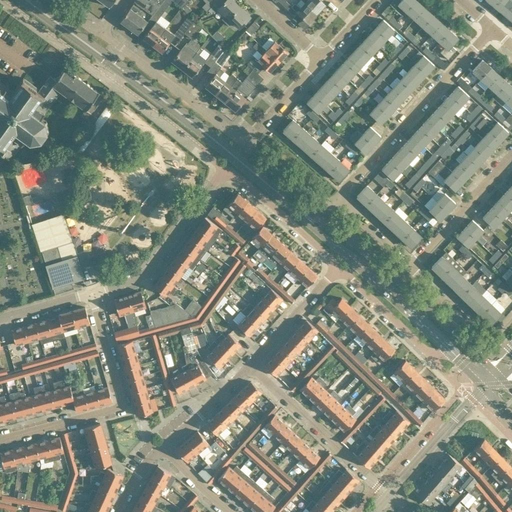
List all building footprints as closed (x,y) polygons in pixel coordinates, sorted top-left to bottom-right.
[(150,18),(163,0),(148,0),(144,7),(135,0),(130,8),(148,21),(150,18)] [(152,45),(165,28),(155,20),(171,0),(163,0),(150,18),(148,21),(140,31),(145,34),(143,37),(152,45)] [(207,0),(206,2),(202,7),(207,11),(208,10),(217,0),(207,0)] [(239,7),(238,7),(232,1),(233,1),(232,0),(225,0),(225,1),(224,0),(217,0),(208,10),(211,13),(216,11),(219,8),(225,14),(221,19),(225,22),(229,18),(239,7)] [(277,0),(277,1),(293,17),(298,12),(308,22),(316,13),(305,3),(300,8),(294,3),(291,6),(286,0),(285,0),(277,0)] [(302,0),(305,3),(316,13),(324,4),(320,0),(302,0)] [(393,0),(390,4),(402,16),(406,12),(416,1),(415,0),(393,0)] [(504,14),(511,4),(511,1),(510,0),(499,0),(495,6),(504,14)] [(424,8),(416,1),(406,12),(414,19),(424,8)] [(191,9),(185,4),(182,8),(187,13),(191,9)] [(239,7),(238,7),(239,7),(229,18),(225,22),(229,26),(233,21),(239,28),(250,17),(246,13),(245,13),(239,8),(240,7),(239,7)] [(140,31),(148,21),(130,8),(120,21),(119,22),(122,24),(122,25),(126,28),(127,28),(127,29),(129,27),(138,34),(140,31)] [(424,8),(414,19),(423,27),(433,16),(424,8)] [(186,31),(194,20),(188,15),(180,25),(180,26),(186,31)] [(441,23),(433,16),(423,27),(431,34),(441,23)] [(200,27),(194,22),(195,21),(194,20),(186,31),(184,33),(191,38),(200,27)] [(388,39),(395,31),(383,20),(376,28),(388,39)] [(254,21),(246,29),(251,34),(259,26),(254,21)] [(449,31),(441,23),(431,34),(440,42),(449,31)] [(165,47),(169,42),(175,35),(166,28),(164,29),(152,45),(161,52),(163,50),(165,50),(165,47)] [(388,39),(376,28),(368,36),(380,47),(388,39)] [(217,30),(212,36),(219,43),(224,38),(223,36),(217,30)] [(458,38),(449,31),(440,42),(445,46),(440,52),(447,59),(456,50),(451,46),(458,38)] [(380,47),(368,36),(360,45),(372,56),(380,47)] [(287,52),(278,44),(274,41),(266,50),(278,62),(287,52)] [(184,68),(192,58),(199,48),(197,51),(187,42),(173,60),(184,68)] [(254,56),(247,64),(253,69),(257,73),(264,66),(270,71),(278,62),(266,50),(257,42),(253,46),(257,50),(262,54),(257,60),(254,56)] [(219,43),(214,49),(220,54),(225,49),(219,43)] [(372,56),(360,45),(353,53),(365,64),(364,64),(366,66),(374,58),(372,56)] [(391,52),(394,55),(399,50),(396,46),(391,52)] [(407,46),(402,51),(405,54),(410,49),(407,46)] [(422,51),(427,55),(431,52),(426,47),(422,51)] [(193,76),(206,60),(199,54),(202,50),(199,48),(192,58),(184,68),(193,76)] [(222,66),(231,54),(225,49),(220,54),(215,61),(222,66)] [(433,65),(423,55),(418,51),(411,59),(415,63),(426,73),(433,65)] [(436,56),(431,52),(427,55),(433,60),(436,56)] [(365,64),(353,53),(345,61),(357,72),(364,64),(365,64)] [(472,71),(481,78),(490,68),(482,60),(472,71)] [(357,72),(345,61),(337,69),(349,80),(357,72)] [(426,73),(415,63),(408,72),(418,81),(426,73)] [(103,95),(86,82),(65,67),(56,79),(50,74),(44,83),(52,88),(54,86),(58,89),(53,96),(55,98),(56,98),(61,91),(90,113),(103,95)] [(215,93),(225,81),(219,76),(224,71),(220,67),(205,86),(215,93)] [(499,75),(490,68),(481,78),(489,86),(499,75)] [(263,78),(257,73),(253,69),(246,77),(256,86),(263,78)] [(330,78),(342,89),(349,80),(337,69),(330,78)] [(418,81),(408,72),(400,80),(411,90),(418,81)] [(225,102),(242,82),(231,73),(229,76),(225,81),(215,93),(225,102)] [(507,83),(499,75),(489,86),(497,93),(507,83)] [(0,153),(9,160),(25,139),(30,143),(41,141),(48,132),(46,121),(41,117),(55,98),(53,96),(58,89),(54,86),(52,88),(44,83),(40,89),(23,77),(14,91),(7,86),(8,84),(7,82),(5,85),(0,80),(0,79),(1,78),(0,77),(0,153)] [(250,92),(256,86),(246,77),(242,82),(225,102),(236,110),(241,104),(243,105),(247,100),(245,98),(248,95),(250,92)] [(342,89),(330,78),(322,86),(334,97),(342,89)] [(380,82),(376,79),(375,80),(371,85),(375,88),(377,85),(380,82)] [(411,90),(400,80),(392,88),(403,98),(411,90)] [(506,101),(511,93),(511,87),(507,83),(497,93),(506,101)] [(370,93),(375,88),(371,85),(367,90),(370,93)] [(334,97),(322,86),(314,94),(326,105),(334,97)] [(458,86),(450,94),(461,104),(469,96),(458,86)] [(395,106),(403,98),(392,88),(385,97),(395,106)] [(350,97),(353,100),(358,95),(354,91),(350,97)] [(326,105),(314,94),(307,103),(319,114),(320,113),(323,109),(326,113),(329,109),(326,106),(326,105)] [(461,104),(450,94),(443,103),(453,113),(461,104)] [(362,95),(354,104),(357,107),(365,98),(362,95)] [(388,115),(395,106),(385,97),(377,105),(388,115)] [(483,98),(480,101),(485,107),(488,103),(483,98)] [(453,113),(443,103),(435,111),(446,121),(453,113)] [(380,123),(388,115),(377,105),(370,113),(376,119),(380,123)] [(314,114),(309,109),(306,113),(311,118),(314,114)] [(338,116),(335,113),(332,111),(328,115),(333,121),(338,116)] [(446,121),(435,111),(427,119),(438,129),(446,121)] [(90,127),(97,118),(90,113),(83,122),(90,127)] [(508,132),(497,122),(493,126),(484,117),(485,116),(481,113),(477,118),(500,140),(508,132)] [(505,119),(502,122),(507,126),(510,129),(511,126),(511,122),(511,121),(511,114),(510,113),(505,119)] [(319,118),(314,114),(311,118),(316,122),(319,118)] [(493,149),(500,140),(477,118),(472,124),(475,127),(476,126),(486,134),(482,139),(493,149)] [(438,129),(427,119),(420,127),(431,138),(438,129)] [(292,139),(302,128),(293,120),(283,130),(292,139)] [(333,131),(328,126),(324,130),(329,134),(333,131)] [(373,144),(380,136),(370,126),(362,134),(373,144)] [(431,138),(420,127),(412,136),(423,146),(431,138)] [(302,147),(311,136),(302,128),(292,139),(302,147)] [(456,129),(451,135),(454,138),(459,133),(456,129)] [(465,138),(469,133),(466,130),(461,135),(465,138)] [(337,135),(333,131),(329,134),(334,139),(337,135)] [(373,144),(362,134),(354,143),(365,153),(373,144)] [(311,155),(321,144),(311,136),(302,147),(311,155)] [(412,136),(405,144),(415,154),(419,158),(422,154),(418,151),(423,146),(412,136)] [(485,157),(493,149),(482,139),(474,147),(485,157)] [(353,146),(348,141),(344,145),(349,150),(353,146)] [(449,146),(445,142),(440,146),(445,151),(449,146)] [(321,163),(330,152),(321,144),(311,155),(321,163)] [(415,154),(405,144),(397,152),(408,162),(415,154)] [(358,150),(353,146),(349,150),(354,154),(355,154),(358,150)] [(441,155),(445,151),(440,146),(436,151),(439,154),(440,154),(441,155)] [(449,155),(454,150),(449,146),(445,151),(449,155)] [(485,157),(474,147),(467,155),(477,165),(485,157)] [(449,155),(445,151),(441,155),(442,156),(439,160),(442,163),(449,155)] [(330,172),(340,161),(330,152),(321,163),(330,172)] [(408,162),(397,152),(389,161),(400,171),(408,162)] [(477,165),(467,155),(459,164),(470,173),(477,165)] [(455,190),(462,182),(451,172),(448,169),(442,163),(439,160),(428,172),(434,177),(441,168),(449,175),(444,180),(455,190)] [(349,169),(342,162),(340,161),(330,172),(339,180),(349,169)] [(400,171),(389,161),(382,169),(391,177),(393,179),(400,171)] [(424,171),(429,166),(425,163),(421,168),(424,171)] [(470,173),(459,164),(451,172),(462,182),(470,173)] [(374,178),(383,186),(386,183),(389,180),(379,171),(374,178)] [(414,175),(410,180),(413,183),(418,178),(414,175)] [(391,188),(394,184),(389,180),(386,183),(391,188)] [(366,205),(376,194),(367,185),(357,196),(366,205)] [(403,192),(399,195),(404,200),(407,196),(403,192)] [(511,197),(506,192),(498,200),(509,210),(511,206),(511,197)] [(247,201),(238,193),(237,193),(223,209),(233,217),(237,212),(247,201)] [(455,203),(445,193),(437,201),(447,211),(455,203)] [(375,213),(385,203),(376,194),(366,205),(375,213)] [(30,195),(22,197),(25,205),(33,202),(30,195)] [(404,200),(409,205),(412,201),(407,196),(404,200)] [(507,219),(511,213),(498,200),(491,209),(501,218),(501,219),(504,222),(507,219)] [(256,209),(247,201),(237,212),(246,220),(256,209)] [(439,220),(447,211),(437,201),(429,210),(439,220)] [(384,222),(394,211),(385,203),(375,213),(384,222)] [(219,217),(221,214),(213,207),(208,214),(223,228),(227,224),(219,217)] [(423,208),(419,212),(424,216),(427,212),(423,208)] [(256,229),(265,217),(256,209),(246,220),(256,229)] [(501,218),(491,209),(483,217),(494,227),(501,219),(501,218)] [(393,230),(403,220),(394,211),(384,222),(393,230)] [(424,216),(428,221),(432,217),(427,212),(424,216)] [(222,230),(205,218),(198,227),(209,236),(215,240),(222,230)] [(403,239),(412,228),(403,220),(393,230),(403,239)] [(479,234),(483,230),(472,220),(465,228),(475,238),(483,245),(486,241),(479,234)] [(236,232),(227,224),(223,228),(233,236),(236,232)] [(262,225),(253,236),(262,245),(272,234),(262,225)] [(209,236),(198,227),(191,237),(202,246),(206,250),(207,250),(215,240),(209,236)] [(422,237),(413,228),(412,228),(403,239),(412,247),(422,237)] [(475,238),(465,228),(457,237),(468,246),(475,238)] [(245,240),(236,232),(233,236),(242,244),(245,240)] [(281,242),(272,234),(262,245),(257,250),(266,258),(281,242)] [(202,246),(191,237),(183,247),(199,259),(206,250),(202,246)] [(500,240),(496,245),(503,251),(508,246),(500,240)] [(290,250),(281,242),(266,258),(274,266),(279,261),(280,261),(290,250)] [(240,246),(236,243),(230,252),(233,255),(240,246)] [(467,250),(462,246),(458,250),(463,254),(467,250)] [(57,247),(41,252),(55,295),(74,289),(72,282),(84,279),(76,256),(62,261),(57,247)] [(199,259),(183,247),(176,257),(188,266),(192,269),(199,259)] [(498,249),(493,254),(497,258),(502,253),(498,249)] [(249,259),(240,250),(238,253),(247,261),(249,259)] [(299,258),(290,250),(280,261),(289,269),(288,270),(299,258)] [(472,254),(467,250),(463,254),(468,258),(472,254)] [(108,260),(105,251),(90,256),(93,265),(108,260)] [(442,276),(456,261),(446,251),(432,266),(442,276)] [(502,262),(508,256),(505,253),(499,259),(502,262)] [(492,263),(497,258),(493,254),(489,259),(492,263)] [(188,266),(176,257),(169,266),(180,275),(187,265),(188,266)] [(234,269),(240,261),(240,260),(236,257),(230,266),(234,269)] [(308,267),(299,258),(288,270),(284,275),(293,282),(297,277),(298,278),(308,267)] [(497,268),(502,262),(499,259),(494,265),(497,268)] [(254,265),(248,260),(247,261),(245,264),(246,265),(245,265),(250,269),(254,265)] [(465,271),(465,272),(466,271),(456,261),(442,276),(451,285),(465,271)] [(238,275),(245,265),(246,265),(245,264),(242,262),(235,273),(238,275)] [(169,266),(162,276),(173,285),(180,275),(169,266)] [(226,279),(234,269),(230,266),(222,276),(226,279)] [(267,275),(258,267),(256,270),(265,278),(267,275)] [(317,275),(308,267),(298,278),(307,286),(317,275)] [(231,285),(238,275),(235,273),(228,283),(231,285)] [(276,283),(267,275),(265,278),(273,286),(276,283)] [(472,285),(462,275),(451,285),(461,295),(472,285)] [(173,285),(162,276),(154,286),(166,294),(168,291),(173,295),(178,288),(173,285)] [(219,289),(226,279),(222,276),(215,286),(219,289)] [(224,295),(231,285),(228,283),(220,292),(224,295)] [(285,292),(276,283),(273,286),(283,295),(285,292)] [(471,305),(481,294),(472,285),(461,295),(471,305)] [(212,299),(219,289),(215,286),(208,296),(212,299)] [(282,299),(272,290),(264,299),(274,308),(282,299)] [(141,291),(128,295),(132,310),(133,310),(145,306),(141,291)] [(215,307),(224,295),(220,292),(211,305),(215,307)] [(294,300),(285,292),(283,295),(292,303),(294,300)] [(481,314),(491,304),(481,294),(471,305),(481,314)] [(128,295),(114,299),(119,315),(124,313),(127,323),(136,320),(133,310),(132,310),(128,295)] [(204,308),(212,299),(208,296),(201,306),(204,308)] [(323,309),(330,316),(334,312),(340,317),(350,306),(341,298),(337,302),(332,298),(325,305),(326,306),(323,309)] [(201,306),(194,301),(192,299),(184,310),(176,304),(150,310),(156,326),(152,327),(154,331),(197,318),(204,308),(201,306)] [(266,317),(274,308),(264,299),(256,308),(266,317)] [(258,326),(266,317),(256,308),(255,308),(250,302),(241,311),(248,317),(258,326)] [(501,313),(491,304),(481,314),(491,324),(501,313)] [(209,316),(215,307),(211,305),(205,313),(209,316)] [(359,315),(350,306),(340,317),(348,326),(359,315)] [(89,322),(86,310),(85,307),(72,311),(76,326),(89,322)] [(156,326),(150,310),(150,311),(151,314),(145,316),(149,328),(139,331),(140,335),(154,331),(152,327),(156,326)] [(72,311),(59,314),(59,316),(63,330),(64,330),(65,337),(78,333),(76,326),(72,311)] [(202,325),(209,316),(205,313),(199,321),(202,325)] [(367,323),(359,315),(348,326),(357,334),(367,323)] [(59,316),(47,320),(53,340),(65,337),(64,330),(63,330),(59,316)] [(258,326),(248,317),(239,326),(249,335),(258,326)] [(316,324),(324,332),(327,330),(330,327),(321,319),(316,324)] [(53,340),(47,320),(36,323),(40,337),(42,343),(53,340)] [(317,330),(306,320),(298,329),(309,339),(317,330)] [(40,337),(36,323),(24,326),(28,341),(40,337)] [(376,332),(367,323),(357,334),(366,343),(376,332)] [(189,324),(179,327),(181,331),(185,346),(183,346),(185,354),(189,354),(189,357),(198,352),(191,331),(190,328),(191,328),(189,324)] [(28,341),(24,326),(12,330),(16,344),(28,341)] [(127,339),(140,335),(139,331),(139,329),(130,331),(129,328),(114,332),(117,342),(127,339)] [(309,339),(298,329),(290,338),(301,348),(305,352),(310,346),(306,342),(309,339)] [(336,338),(328,330),(327,330),(324,332),(333,341),(336,338)] [(385,341),(376,332),(366,343),(375,351),(385,341)] [(240,345),(229,334),(228,333),(225,337),(221,333),(217,337),(233,352),(240,345)] [(233,352),(217,337),(210,344),(226,359),(233,352)] [(301,348),(290,338),(282,347),(293,357),(301,348)] [(345,347),(336,338),(333,341),(342,350),(345,347)] [(135,352),(134,347),(132,341),(118,345),(121,356),(135,352)] [(384,360),(394,349),(385,341),(375,351),(384,360)] [(226,359),(210,344),(207,348),(211,352),(207,355),(220,366),(226,359)] [(331,344),(324,352),(327,355),(335,347),(331,344)] [(293,357),(282,347),(274,356),(285,366),(293,357)] [(353,355),(345,347),(342,350),(350,358),(353,355)] [(337,349),(334,352),(342,360),(345,357),(337,349)] [(139,364),(135,352),(121,356),(125,368),(139,364)] [(203,373),(210,369),(200,356),(198,352),(189,357),(189,354),(185,354),(186,363),(197,383),(206,378),(203,373)] [(318,364),(327,355),(324,352),(315,361),(318,364)] [(362,364),(353,355),(350,358),(359,367),(362,364)] [(285,366),(274,356),(265,365),(276,375),(285,366)] [(74,357),(63,361),(64,364),(67,363),(69,371),(77,368),(75,361),(74,357)] [(352,364),(345,357),(342,360),(349,367),(352,364)] [(405,360),(394,372),(390,376),(399,385),(399,386),(404,382),(415,370),(405,360)] [(310,373),(318,364),(315,361),(307,370),(310,373)] [(197,383),(186,363),(182,366),(185,371),(180,373),(188,388),(197,383)] [(142,376),(139,364),(125,368),(128,380),(142,376)] [(322,409),(337,393),(356,373),(356,374),(359,371),(352,364),(349,367),(351,369),(335,386),(337,387),(330,394),(326,390),(315,402),(322,409)] [(377,379),(362,364),(359,367),(374,382),(377,379)] [(180,373),(178,368),(173,371),(176,376),(171,378),(179,393),(188,388),(180,373)] [(302,382),(310,373),(307,370),(299,379),(302,382)] [(413,391),(425,380),(415,370),(404,382),(413,391)] [(367,378),(359,371),(356,374),(364,381),(367,378)] [(146,388),(142,376),(128,380),(131,392),(146,388)] [(307,395),(323,379),(319,376),(315,380),(311,376),(300,388),(307,395)] [(374,385),(367,378),(364,381),(371,388),(374,385)] [(71,391),(70,385),(65,387),(63,379),(58,381),(65,404),(74,401),(71,391)] [(293,391),(300,384),(302,382),(299,379),(290,388),(293,391)] [(315,402),(326,390),(322,387),(326,383),(323,379),(307,395),(315,402)] [(392,393),(377,379),(374,382),(389,396),(392,393)] [(423,401),(435,389),(425,380),(413,391),(423,401)] [(65,404),(58,381),(53,382),(54,384),(55,389),(50,391),(55,406),(65,404)] [(251,381),(242,390),(253,400),(261,392),(251,381)] [(55,406),(50,391),(45,392),(44,385),(39,386),(45,409),(55,406)] [(381,392),(374,385),(371,388),(377,395),(381,392)] [(45,409),(39,386),(34,387),(36,395),(31,396),(35,412),(45,409)] [(112,401),(108,386),(96,390),(100,404),(112,401)] [(83,394),(82,388),(71,391),(74,401),(77,411),(89,407),(84,393),(83,394)] [(149,399),(146,388),(131,392),(135,403),(149,399)] [(433,410),(444,399),(435,389),(423,401),(433,410)] [(96,390),(84,393),(89,407),(100,404),(96,390)] [(253,400),(242,390),(233,398),(244,409),(246,406),(250,410),(255,405),(251,401),(253,400)] [(25,414),(20,393),(19,391),(9,394),(9,395),(11,400),(16,417),(25,414)] [(35,412),(31,396),(26,397),(25,391),(20,393),(25,414),(35,412)] [(329,416),(341,404),(337,401),(341,397),(337,393),(322,409),(329,416)] [(402,403),(392,393),(389,396),(399,406),(402,403)] [(16,417),(11,400),(11,401),(6,402),(5,395),(0,396),(0,398),(6,420),(16,417)] [(378,406),(383,401),(385,399),(382,396),(375,404),(378,406)] [(243,409),(244,409),(233,398),(224,407),(235,417),(239,422),(248,414),(243,409)] [(152,411),(149,399),(135,403),(138,415),(152,411)] [(412,413),(402,403),(399,406),(409,416),(412,413)] [(269,417),(277,407),(274,404),(266,414),(269,417)] [(337,423),(352,407),(348,404),(344,408),(341,404),(329,416),(337,423)] [(371,413),(378,406),(375,404),(368,411),(371,413)] [(235,417),(224,407),(216,415),(226,426),(235,417)] [(344,430),(355,419),(355,418),(351,415),(355,411),(352,407),(337,423),(344,430)] [(402,429),(409,421),(397,410),(393,414),(389,411),(386,414),(402,429)] [(363,421),(371,413),(368,411),(361,418),(363,421)] [(422,423),(412,413),(409,416),(419,426),(422,423)] [(261,426),(269,417),(266,414),(257,423),(261,426)] [(396,436),(402,429),(386,414),(383,418),(386,422),(383,425),(396,436)] [(226,426),(216,415),(207,424),(217,434),(226,426)] [(275,415),(265,425),(260,430),(269,438),(274,434),(284,423),(275,415)] [(356,428),(363,421),(361,418),(354,425),(356,428)] [(103,434),(100,423),(84,428),(86,433),(80,434),(81,440),(103,434)] [(252,435),(261,426),(257,423),(249,432),(252,435)] [(282,442),(292,432),(284,423),(274,434),(282,442)] [(349,435),(356,428),(354,425),(346,433),(349,435)] [(389,444),(396,436),(383,425),(380,429),(376,425),(372,429),(389,444)] [(382,452),(389,444),(372,429),(366,437),(370,441),(382,452)] [(208,443),(198,431),(187,440),(197,452),(208,443)] [(244,444),(252,435),(249,432),(241,441),(244,444)] [(301,440),(292,432),(282,442),(291,451),(301,440)] [(342,443),(349,435),(346,433),(339,440),(342,443)] [(106,443),(103,434),(81,440),(83,444),(89,443),(90,448),(106,443)] [(60,437),(48,440),(53,460),(60,458),(58,452),(64,451),(60,437)] [(53,460),(48,440),(36,443),(40,457),(43,456),(45,462),(53,460)] [(187,461),(197,452),(187,440),(177,449),(187,461)] [(300,459),(310,449),(301,440),(291,451),(300,459)] [(215,441),(210,445),(218,455),(223,450),(215,441)] [(228,456),(231,459),(244,444),(241,441),(228,456)] [(250,441),(248,444),(256,452),(259,449),(250,441)] [(382,452),(370,441),(367,445),(362,441),(359,445),(375,459),(382,452)] [(36,443),(24,446),(28,461),(40,457),(36,443)] [(87,459),(108,453),(106,443),(90,448),(91,452),(86,453),(87,459)] [(369,467),(375,459),(359,445),(356,449),(360,452),(356,456),(369,467)] [(24,446),(12,450),(18,470),(29,471),(30,466),(28,461),(24,446)] [(253,454),(245,447),(243,450),(250,457),(253,454)] [(501,456),(492,447),(482,457),(491,466),(501,456)] [(268,458),(259,449),(256,452),(265,461),(268,458)] [(305,472),(319,457),(310,449),(300,459),(296,464),(305,472)] [(12,450),(1,453),(1,454),(6,473),(18,470),(12,450)] [(324,463),(331,455),(331,454),(328,452),(321,460),(324,463)] [(95,468),(111,463),(108,453),(87,459),(90,468),(95,467),(95,468)] [(261,461),(253,454),(250,457),(258,464),(261,461)] [(449,454),(442,462),(455,473),(461,465),(449,454)] [(218,475),(231,459),(228,456),(214,471),(218,475)] [(509,465),(501,456),(491,466),(495,470),(492,473),(496,478),(509,465)] [(473,466),(464,457),(461,460),(464,463),(470,469),(473,466)] [(277,466),(268,458),(265,461),(275,469),(277,466)] [(314,468),(317,470),(324,463),(321,460),(314,468)] [(268,468),(261,461),(258,464),(266,471),(268,468)] [(455,473),(442,462),(435,470),(448,481),(455,473)] [(511,479),(511,467),(509,465),(496,478),(502,484),(505,481),(507,484),(511,479)] [(165,484),(171,473),(158,466),(152,476),(165,484)] [(209,466),(200,475),(209,484),(218,475),(214,471),(209,466)] [(225,485),(240,469),(236,466),(232,470),(229,467),(218,479),(225,485)] [(277,466),(275,469),(283,477),(286,474),(277,466)] [(481,475),(473,466),(470,469),(478,478),(481,475)] [(276,475),(268,468),(266,471),(273,478),(276,475)] [(310,478),(317,470),(314,468),(307,475),(310,478)] [(119,485),(123,476),(108,469),(106,473),(101,471),(98,475),(119,485)] [(240,469),(225,485),(233,492),(248,476),(240,469)] [(359,480),(346,469),(343,473),(339,469),(335,473),(352,488),(359,480)] [(442,487),(447,481),(448,481),(435,470),(428,478),(441,489),(442,487)] [(335,473),(332,477),(336,481),(333,485),(345,495),(352,488),(335,473)] [(296,483),(286,474),(283,477),(293,486),(296,483)] [(98,475),(90,476),(90,484),(94,485),(99,487),(114,494),(119,485),(98,475)] [(284,482),(276,475),(273,478),(281,485),(284,482)] [(306,488),(312,480),(310,478),(307,475),(301,483),(306,488)] [(468,485),(473,478),(474,478),(470,475),(465,482),(468,485)] [(482,476),(481,475),(478,478),(479,479),(485,487),(489,484),(482,476)] [(159,494),(165,484),(152,476),(146,487),(159,494)] [(241,499),(255,482),(248,476),(233,492),(241,499)] [(441,489),(428,478),(422,486),(434,496),(441,489)] [(468,485),(464,489),(476,499),(480,493),(484,491),(477,483),(473,478),(468,485)] [(339,503),(345,495),(333,485),(327,479),(320,487),(322,488),(339,503)] [(248,506),(263,489),(255,482),(241,499),(248,506)] [(291,488),(284,482),(281,485),(288,491),(291,488)] [(301,483),(294,490),(297,493),(309,503),(312,499),(317,503),(320,499),(306,488),(301,483)] [(496,493),(489,484),(485,487),(493,496),(496,493)] [(434,496),(422,486),(415,493),(427,504),(434,496)] [(114,494),(99,487),(97,492),(92,489),(90,494),(110,503),(114,494)] [(153,505),(159,494),(146,487),(140,498),(153,505)] [(339,503),(322,488),(318,492),(323,496),(320,499),(320,500),(332,510),(339,503)] [(255,511),(256,511),(271,496),(263,489),(248,506),(255,511)] [(290,501),(297,493),(294,490),(287,498),(290,501)] [(491,500),(484,491),(480,493),(488,502),(491,500)] [(23,504),(24,499),(25,493),(18,492),(17,498),(14,498),(13,502),(18,503),(23,504)] [(192,504),(199,496),(195,493),(188,501),(192,504)] [(496,493),(493,496),(502,506),(505,503),(496,493)] [(104,511),(105,511),(110,503),(90,494),(88,498),(93,501),(91,505),(90,505),(104,511)] [(269,511),(275,507),(270,503),(274,499),(271,496),(256,511),(269,511)] [(64,511),(69,498),(65,497),(61,510),(64,511)] [(140,511),(149,511),(153,505),(140,498),(134,508),(140,511)] [(283,508),(290,501),(287,498),(280,505),(283,508)] [(318,511),(330,511),(332,510),(320,500),(317,503),(312,499),(309,503),(318,511)] [(498,508),(491,500),(488,502),(495,510),(498,508)] [(183,511),(185,511),(192,504),(188,501),(181,510),(183,511)] [(104,511),(90,505),(86,502),(83,508),(89,510),(87,511),(104,511)] [(318,511),(309,503),(305,508),(310,511),(309,511),(318,511)] [(464,511),(467,510),(459,503),(450,511),(464,511)]
